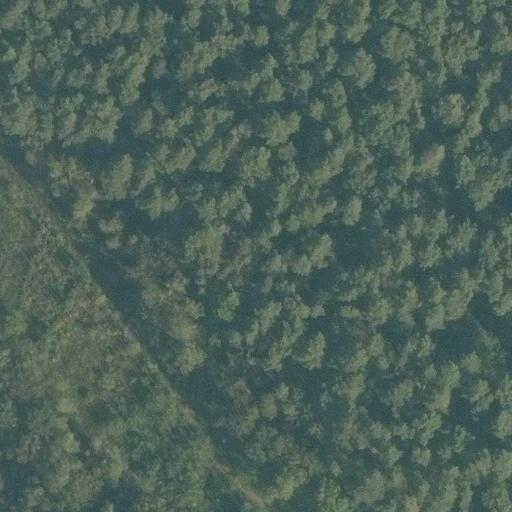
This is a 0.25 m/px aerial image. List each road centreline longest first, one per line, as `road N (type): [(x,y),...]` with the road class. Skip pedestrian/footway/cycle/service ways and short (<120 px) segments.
road 1 (track): [(352,251),(275,511)]
road 2 (track): [(426,0),(352,251)]
road 3 (track): [(385,139),(511,242)]
